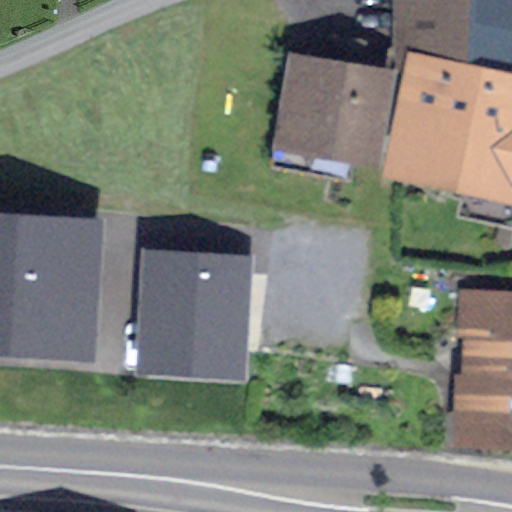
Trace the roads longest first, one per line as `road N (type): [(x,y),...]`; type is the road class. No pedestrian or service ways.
road 1 (secondary): [(489,511),(0,466)]
road 2 (residential): [(0,61),(145,0)]
